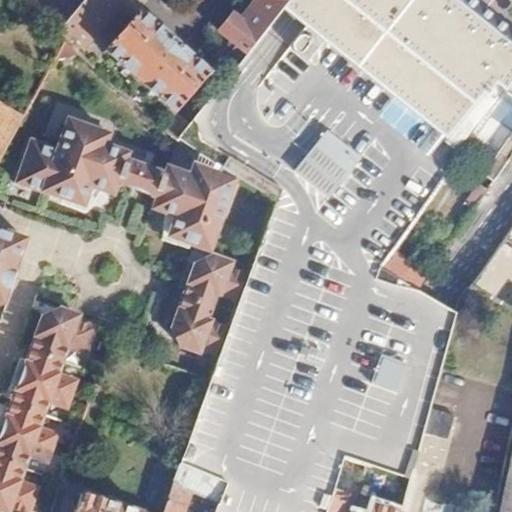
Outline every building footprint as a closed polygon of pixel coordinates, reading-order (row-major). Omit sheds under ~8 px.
[(23,0),(57,32),(78,8),(69,0),(23,0)] [(84,0),(78,8),(57,32),(76,49),(119,0),(84,0)] [(238,183),(275,201),(248,275),(241,296),(228,331),(220,352),(179,466),(222,485),(216,504),(213,511),(327,511),(335,490),(340,472),(344,460),(365,466),(376,469),(411,479),(423,436),(430,412),(457,312),(417,287),(381,266),(390,253),(505,92),(511,81),(511,29),(475,0),(286,0),(282,6),(242,58),(188,125),(177,139),(209,162),(234,180),(238,183)] [(254,0),(238,19),(231,13),(217,30),(234,44),(230,49),(242,58),(282,6),(286,0),(254,0)] [(139,12),(103,52),(172,115),(162,127),(177,139),(188,125),(174,114),(207,74),(139,12)] [(511,81),(505,92),(511,97),(511,122),(506,131),(508,133),(482,170),(493,178),(511,152),(511,81)] [(0,155),(20,119),(0,106),(0,155)] [(210,250),(234,180),(209,162),(207,168),(183,159),(179,170),(157,161),(153,170),(149,169),(148,165),(131,159),(133,153),(94,138),(98,128),(57,113),(46,143),(21,134),(6,175),(72,199),(79,179),(102,187),(106,176),(145,191),(142,202),(164,210),(157,230),(197,244),(193,254),(198,263),(174,327),(179,328),(184,339),(182,344),(201,351),(203,346),(220,352),(228,331),(210,325),(212,319),(208,318),(217,293),(221,295),(223,289),(241,296),(248,275),(230,268),(232,263),(213,257),(210,250)] [(511,227),(470,287),(480,292),(498,302),(511,282),(511,227)] [(0,304),(2,306),(25,241),(0,232),(0,304)] [(390,253),(381,266),(417,287),(426,275),(390,253)] [(480,292),(470,287),(464,296),(473,301),(480,292)] [(9,511),(10,510),(16,511),(30,511),(38,490),(19,483),(29,456),(48,463),(57,437),(38,430),(48,403),(67,410),(76,383),(57,377),(67,349),(86,356),(95,330),(76,323),(78,318),(59,312),(58,316),(47,321),(42,320),(27,363),(20,360),(9,392),(16,394),(8,416),(1,414),(0,417),(0,511),(2,511),(9,511)] [(455,419),(430,412),(423,436),(448,443),(455,419)] [(511,511),(511,443),(497,511),(511,511)] [(167,504),(163,511),(184,511),(191,493),(216,504),(222,485),(179,466),(167,504)] [(365,466),(361,479),(356,496),(351,511),(363,511),(376,469),(365,466)] [(349,494),(335,490),(327,511),(343,511),(344,510),(349,494)] [(66,491),(59,511),(134,511),(81,495),(81,497),(66,491)] [(351,511),(356,496),(349,494),(344,510),(350,511),(351,511)] [(401,511),(402,511),(373,503),(370,511),(401,511)]
